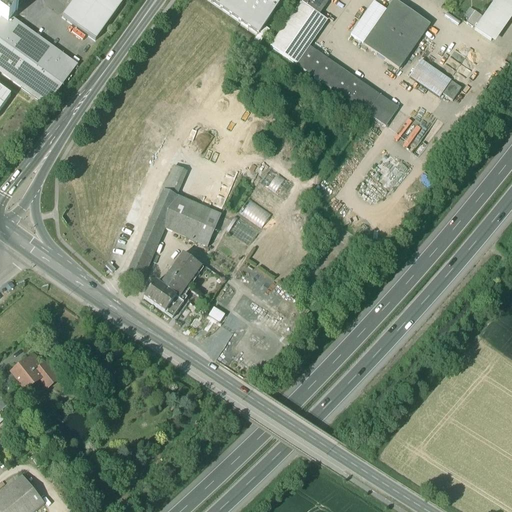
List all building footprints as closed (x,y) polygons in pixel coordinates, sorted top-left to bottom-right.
[(75,0),(62,18),(95,42),(125,0),(75,0)] [(206,0),(258,36),(279,6),(280,4),(278,2),(277,2),(274,0),(206,0)] [(303,0),(301,4),(319,16),(329,0),(303,0)] [(511,11),(511,0),(495,0),(474,31),(491,42),(511,11)] [(17,11),(5,2),(0,9),(0,18),(1,20),(8,24),(11,19),(17,11)] [(429,27),(394,2),(386,12),(363,45),(363,47),(367,50),(398,72),(429,27)] [(319,16),(301,4),(270,48),(296,66),(309,48),(327,22),(319,16)] [(386,12),(373,4),(350,36),(363,45),(386,12)] [(77,67),(11,19),(8,24),(1,20),(0,20),(0,74),(33,98),(47,108),(77,67)] [(380,98),(309,48),(296,66),(368,116),(380,98)] [(451,83),(420,62),(409,79),(439,100),(451,83)] [(461,90),(451,83),(442,96),(452,103),(461,90)] [(0,91),(0,113),(11,99),(0,91)] [(398,110),(380,98),(368,116),(386,128),(398,110)] [(404,120),(392,140),(407,149),(419,128),(404,120)] [(187,173),(174,168),(163,192),(176,198),(187,173)] [(290,187),(270,172),(260,185),(280,200),(290,187)] [(176,198),(163,192),(127,275),(142,285),(147,274),(145,273),(164,231),(197,245),(211,213),(176,198)] [(270,217),(249,200),(239,213),(260,229),(270,217)] [(221,217),(211,213),(197,245),(207,249),(221,217)] [(257,233),(235,218),(226,231),(248,246),(257,233)] [(182,256),(163,284),(163,285),(160,288),(155,284),(143,300),(172,321),(186,300),(184,299),(190,291),(187,289),(201,269),(182,256)] [(5,289),(9,293),(14,289),(10,285),(5,289)] [(41,370),(33,360),(27,365),(35,375),(42,370),(41,370)] [(26,363),(11,375),(22,390),(27,386),(32,387),(40,380),(45,387),(50,387),(58,381),(46,366),(41,370),(42,370),(35,375),(27,365),(26,363)] [(70,450),(64,457),(72,464),(78,456),(70,450)] [(22,479),(0,496),(0,511),(36,511),(44,506),(22,479)]
